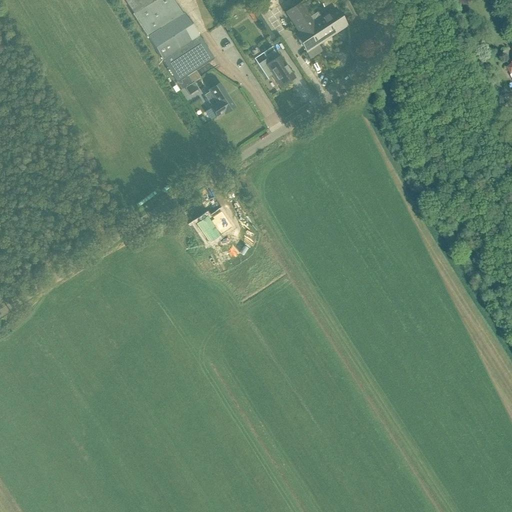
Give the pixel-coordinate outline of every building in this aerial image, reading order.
[(172,0),(124,0),(133,14),(132,15),(146,37),(176,83),(181,90),(191,83),(199,78),(195,71),(213,59),(183,13),(182,14),(172,0)] [(294,35),(305,53),(309,59),(321,51),(317,45),(345,26),(334,9),(321,18),(317,12),(308,18),(299,4),(285,13),(294,26),(293,27),(296,31),(297,31),(298,33),(294,35)] [(224,21),(221,23),(227,32),(230,30),(224,21)] [(265,58),(256,64),(266,79),(272,76),(280,87),(294,78),(279,57),(278,58),(271,48),(262,53),(265,58)] [(343,81),(354,78),(352,71),(341,73),(343,81)] [(217,117),(233,107),(219,85),(204,95),(211,107),(217,117)] [(216,233),(221,230),(223,233),(231,228),(220,213),(211,219),(212,221),(209,223),(205,218),(195,225),(207,242),(217,235),(216,233)] [(229,279),(237,291),(242,288),(239,284),(241,282),(236,275),(229,279)] [(257,276),(252,278),(256,286),(261,284),(257,276)] [(250,282),(244,285),(250,294),(255,290),(250,282)]
